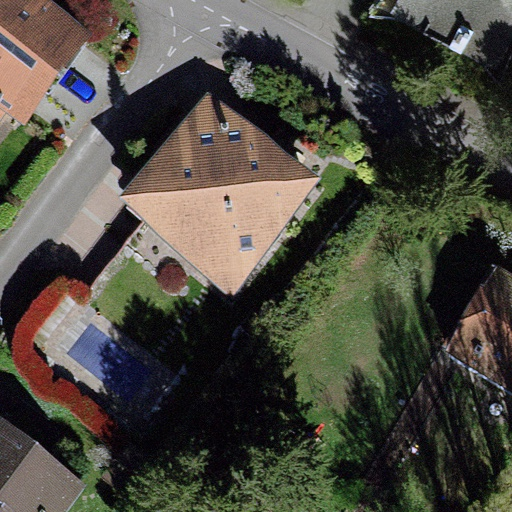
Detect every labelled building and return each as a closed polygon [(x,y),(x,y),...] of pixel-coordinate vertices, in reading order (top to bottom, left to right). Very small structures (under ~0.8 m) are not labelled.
[(112,37),(57,0),(0,0),(0,158),(21,173),(112,37)] [(511,0),(410,0),(511,59),(511,0)] [(315,190),(214,116),(138,220),(239,294),(315,190)] [(511,299),(497,291),(453,368),(511,401),(511,299)] [(38,446),(2,418),(0,420),(0,511),(60,511),(75,492),(30,457),(38,446)]
